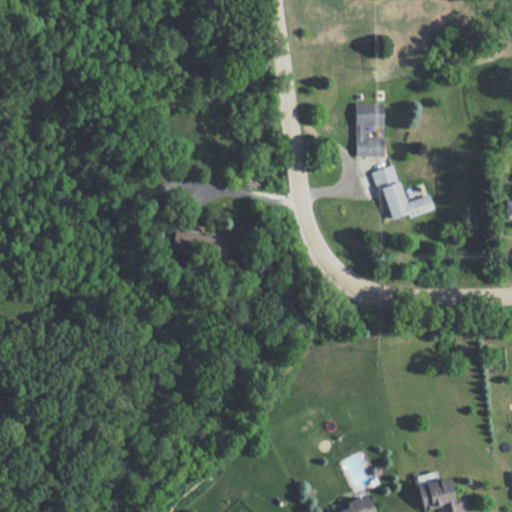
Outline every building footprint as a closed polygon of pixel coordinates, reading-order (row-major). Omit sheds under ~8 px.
[(382,101),(354,102),(354,155),(383,154),(382,136),(364,136),(364,124),(382,124),(382,101)] [(428,193),(404,200),(393,163),(370,170),(376,192),(382,191),(390,218),(406,213),(407,216),(433,208),(428,193)] [(171,253),(225,256),(227,232),(172,228),(171,253)] [(450,511),(464,509),(461,494),(452,496),(448,477),(436,479),(435,470),(414,474),(421,509),(439,505),(440,511),(450,511)] [(374,511),(366,493),(346,502),(347,505),(332,511),(374,511)]
